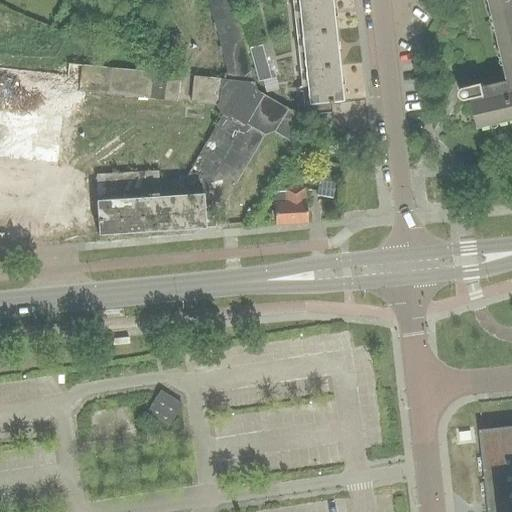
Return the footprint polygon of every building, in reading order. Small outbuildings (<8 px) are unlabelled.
[(234,0),(210,0),(213,9),(235,3),(234,0)] [(332,0),(298,0),(301,29),(335,25),(332,0)] [(511,0),(490,0),(510,81),(485,87),(484,83),(465,88),(464,88),(463,89),(462,91),(461,91),(461,93),(461,94),(461,95),(461,96),(462,97),(462,98),(463,99),(464,99),(465,100),(467,100),(468,100),(473,99),(480,128),(511,120),(511,0)] [(235,3),(213,9),(216,20),(238,15),(235,3)] [(238,15),(216,20),(219,32),(241,26),(238,15)] [(335,25),(301,29),(305,65),(339,61),(335,25)] [(241,26),(219,32),(223,44),(244,38),(241,26)] [(244,38),(223,44),(226,55),(247,50),(244,38)] [(251,57),(264,53),(261,45),(249,49),(251,57)] [(229,67),(250,62),(247,50),(226,55),(229,67)] [(254,65),(266,62),(264,53),(251,57),(254,65)] [(339,61),(305,65),(309,104),(343,101),(339,61)] [(229,67),(232,79),(258,91),(250,62),(229,67)] [(256,73),(268,70),(266,62),(254,65),(256,73)] [(81,92),(95,93),(98,66),(84,65),(81,92)] [(95,93),(109,95),(112,68),(98,66),(95,93)] [(109,95),(123,96),(126,69),(112,68),(109,95)] [(123,96),(137,97),(140,71),(126,69),(123,96)] [(271,78),(268,70),(256,73),(258,81),(271,78)] [(137,97),(151,99),(154,72),(140,71),(137,97)] [(151,99),(165,100),(168,73),(154,72),(151,99)] [(165,100),(179,102),(182,75),(168,73),(165,100)] [(192,102),(205,104),(208,77),(195,76),(192,102)] [(208,77),(205,104),(217,106),(219,102),(221,78),(208,77)] [(217,106),(227,116),(230,116),(248,126),(266,96),(258,91),(232,79),(227,79),(221,78),(219,102),(217,106)] [(277,132),(290,111),(266,96),(248,126),(247,127),(265,138),(277,132)] [(300,117),(290,111),(277,132),(287,139),(300,117)] [(241,137),(247,127),(248,126),(230,116),(227,116),(221,125),(241,137)] [(310,123),(300,117),(287,139),(297,145),(310,123)] [(234,149),(236,147),(241,137),(221,125),(213,137),(234,149)] [(247,127),(241,137),(259,147),(265,138),(247,127)] [(230,157),(234,149),(213,137),(206,148),(228,160),(230,157)] [(254,157),(259,147),(241,137),(236,147),(254,157)] [(248,167),(254,157),(236,147),(234,149),(230,157),(248,167)] [(224,167),(228,160),(206,148),(199,159),(221,172),(224,167)] [(242,177),(248,167),(230,157),(228,160),(224,167),(242,177)] [(218,176),(221,172),(199,159),(192,170),(214,183),(218,176)] [(236,187),(242,177),(224,167),(221,172),(218,176),(236,187)] [(212,186),(214,183),(192,170),(185,181),(207,196),(212,186)] [(207,196),(185,181),(171,182),(172,195),(161,196),(160,171),(145,172),(147,197),(135,198),(123,199),(111,200),(98,201),(97,201),(99,235),(215,226),(214,200),(207,196)] [(145,172),(133,173),(135,198),(147,197),(145,172)] [(123,199),(135,198),(133,173),(121,174),(123,199)] [(111,200),(123,199),(121,174),(109,175),(111,200)] [(97,176),(98,201),(111,200),(109,175),(97,176)] [(230,197),(236,187),(218,176),(214,183),(212,186),(230,197)] [(224,207),(230,197),(212,186),(207,196),(214,200),(224,207)] [(276,225),(308,223),(307,202),(305,202),(304,189),(284,190),(284,192),(271,193),(271,205),(275,205),(276,225)] [(167,428),(181,405),(161,392),(146,415),(167,428)] [(509,511),(511,511),(511,428),(481,432),(489,511),(509,509),(509,511)]
